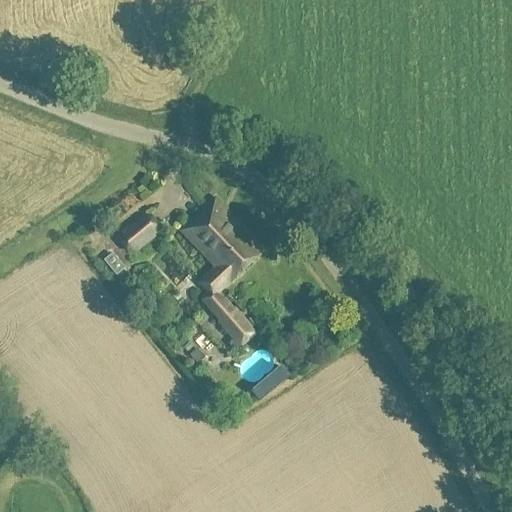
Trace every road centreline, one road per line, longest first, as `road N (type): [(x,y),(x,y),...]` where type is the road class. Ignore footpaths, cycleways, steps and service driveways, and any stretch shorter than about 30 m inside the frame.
road 1 (unclassified): [(490,511),(376,322),(272,193),(214,157),(0,88)]
road 2 (track): [(0,263),(133,168),(146,136)]
road 3 (track): [(183,147),(216,52),(224,0)]
